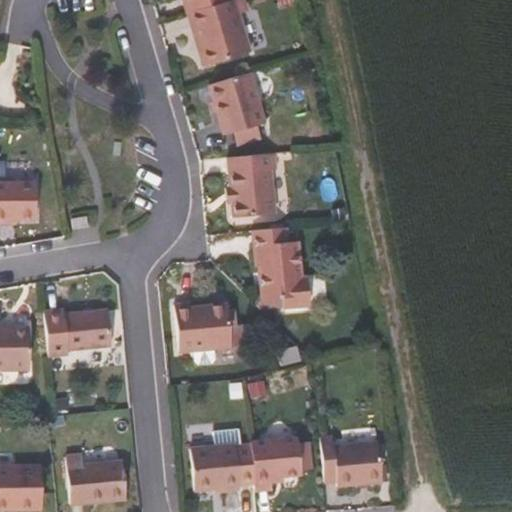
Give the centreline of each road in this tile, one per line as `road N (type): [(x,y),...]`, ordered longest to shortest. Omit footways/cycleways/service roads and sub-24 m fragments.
road 1 (residential): [(129,0),(179,173),(173,220),(133,248)]
road 2 (residential): [(158,511),(133,248)]
road 3 (unknown): [(27,15),(68,71),(161,109)]
road 4 (residential): [(133,248),(0,271)]
